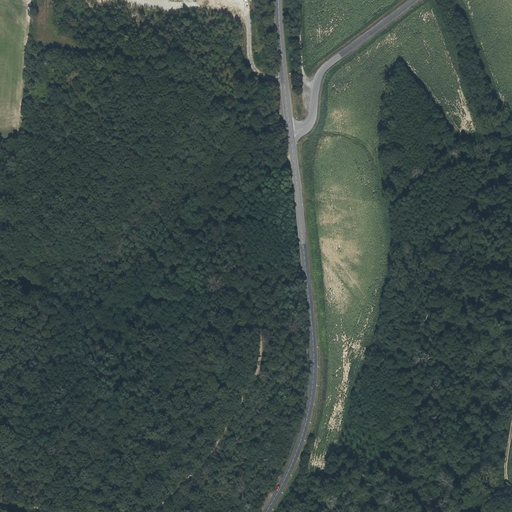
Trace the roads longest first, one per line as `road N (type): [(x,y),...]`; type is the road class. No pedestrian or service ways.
road 1 (track): [(154,511),(214,447),(245,398),(261,341),(253,295),(243,289),(174,306),(167,291),(202,233),(292,155)]
road 2 (secondary): [(290,131),(314,362),(298,449),(266,511)]
road 3 (tertiary): [(290,131),(310,123),(318,70),(413,0)]
road 4 (secondary): [(278,0),(290,131)]
